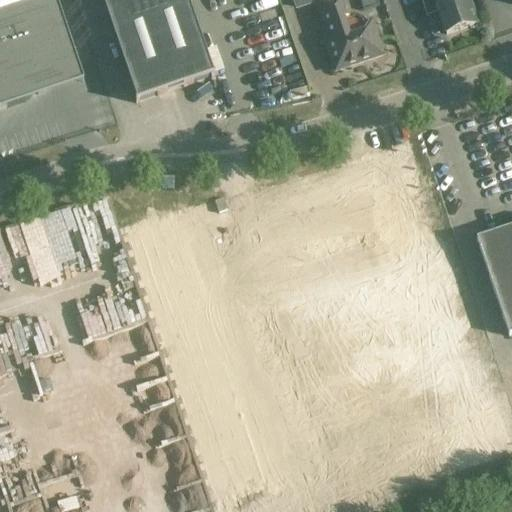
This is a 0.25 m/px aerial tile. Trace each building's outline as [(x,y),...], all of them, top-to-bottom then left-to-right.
[(77,64),(55,0),(0,0),(0,112),(22,105),(26,103),(29,101),(32,98),(34,94),(35,91),(36,87),(36,83),(35,78),(77,64)] [(136,105),(215,78),(215,77),(214,77),(187,0),(101,0),(137,103),(136,104),(136,105)] [(291,0),(296,13),(318,6),(329,39),(325,41),(336,73),(382,58),(371,25),(368,26),(367,24),(365,22),(364,20),(362,19),(359,17),(357,17),(354,16),(352,17),(349,17),(343,0),(291,0)] [(421,0),(427,18),(439,14),(447,36),(477,26),(470,5),(466,6),(464,0),(421,0)] [(365,488),(511,450),(511,391),(510,384),(492,388),(455,243),(389,259),(381,227),(353,234),(352,229),(337,233),(339,241),(287,255),(296,294),(288,296),(301,347),(285,351),(320,487),(300,492),(305,511),(329,511),(369,502),(365,488)] [(511,230),(477,242),(509,338),(511,337),(511,230)]
